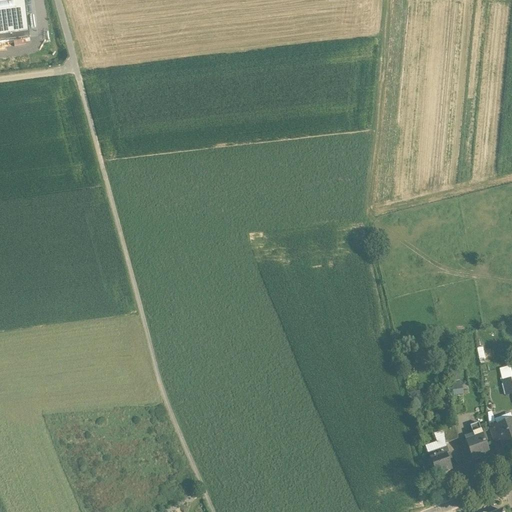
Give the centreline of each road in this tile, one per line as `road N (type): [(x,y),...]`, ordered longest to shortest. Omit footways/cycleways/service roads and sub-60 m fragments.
road 1 (track): [(76,84),(159,397),(208,511)]
road 2 (track): [(511,192),(365,231),(390,0)]
road 3 (track): [(389,3),(511,9)]
